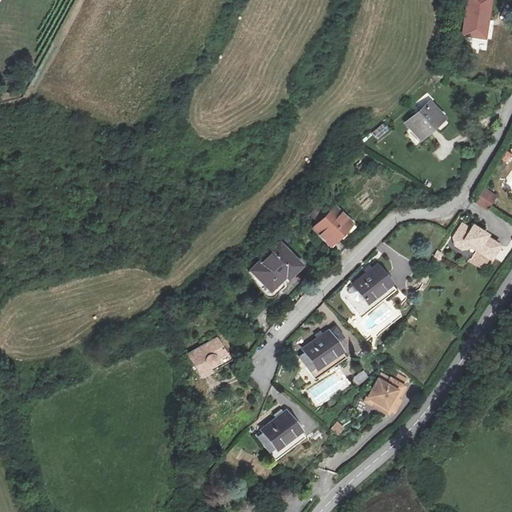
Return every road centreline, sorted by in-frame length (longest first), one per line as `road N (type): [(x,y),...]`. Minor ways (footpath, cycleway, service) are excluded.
road 1 (unclassified): [(265,370),(277,334),(392,222),(457,204),(511,107)]
road 2 (tertiary): [(321,511),(424,415),(511,283)]
road 3 (track): [(184,511),(220,452),(255,415),(265,370)]
road 4 (track): [(335,497),(295,483),(207,511)]
